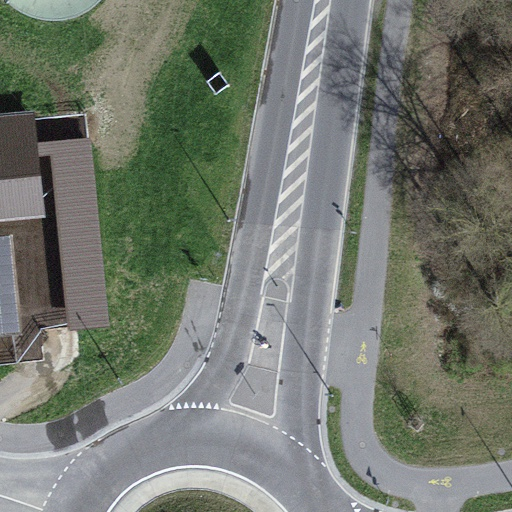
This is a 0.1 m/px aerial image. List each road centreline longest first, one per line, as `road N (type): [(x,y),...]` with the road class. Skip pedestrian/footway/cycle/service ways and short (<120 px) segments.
road 1 (primary): [(230,442),(269,344),(328,0)]
road 2 (primary): [(230,442),(181,439),(139,450),(98,473),(70,511)]
